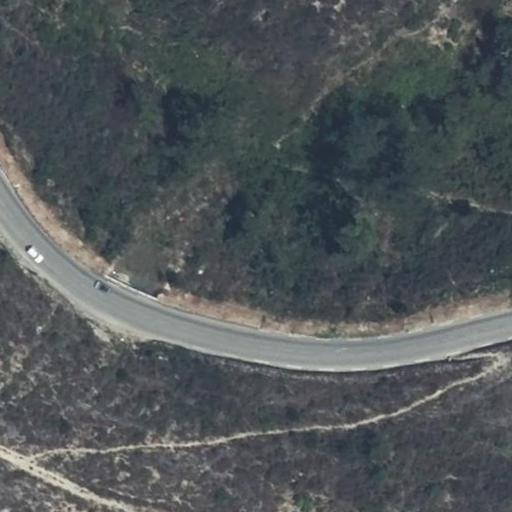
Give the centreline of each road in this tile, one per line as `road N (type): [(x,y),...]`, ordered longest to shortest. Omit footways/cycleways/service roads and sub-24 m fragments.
road 1 (secondary): [(511,325),(384,353),(312,356),(235,344),(97,301),(0,205)]
road 2 (track): [(208,511),(162,507),(0,447)]
